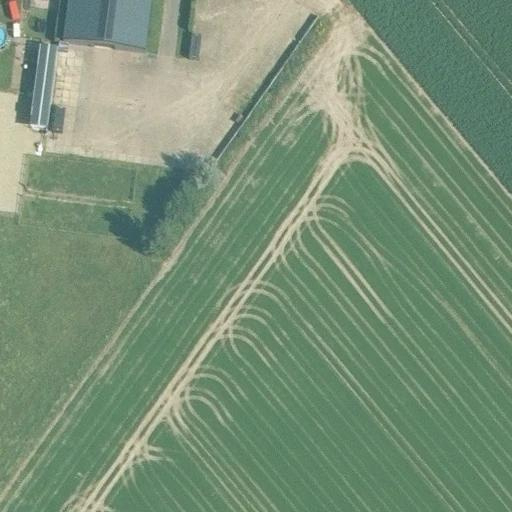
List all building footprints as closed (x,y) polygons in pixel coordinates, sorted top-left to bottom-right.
[(145,54),(151,0),(68,0),(62,43),(145,54)] [(37,47),(35,83),(55,84),(57,48),(37,47)] [(99,94),(82,91),(79,111),(95,113),(99,94)] [(180,148),(184,121),(173,119),(169,146),(180,148)] [(112,146),(106,171),(118,174),(124,149),(112,146)] [(158,160),(153,184),(173,188),(178,164),(158,160)] [(186,193),(193,199),(212,173),(205,168),(186,193)]
